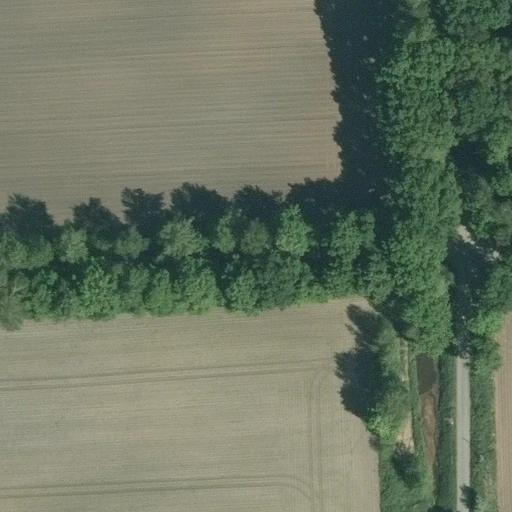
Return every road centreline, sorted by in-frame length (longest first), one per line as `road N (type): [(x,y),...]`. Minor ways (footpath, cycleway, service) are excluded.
road 1 (unclassified): [(511,262),(449,247),(0,267)]
road 2 (track): [(458,511),(445,0)]
